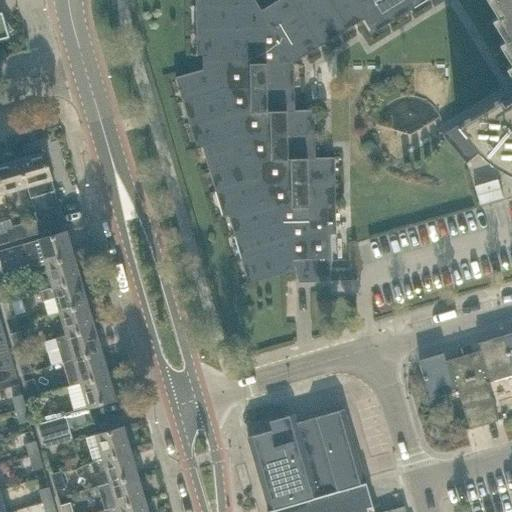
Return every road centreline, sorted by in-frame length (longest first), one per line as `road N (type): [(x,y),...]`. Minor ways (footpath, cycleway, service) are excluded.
road 1 (tertiary): [(205,398),(141,199),(110,149)]
road 2 (tertiary): [(110,149),(116,207),(174,406)]
road 3 (residential): [(205,398),(376,346)]
road 4 (residential): [(420,482),(376,346)]
road 5 (residential): [(376,346),(511,306)]
